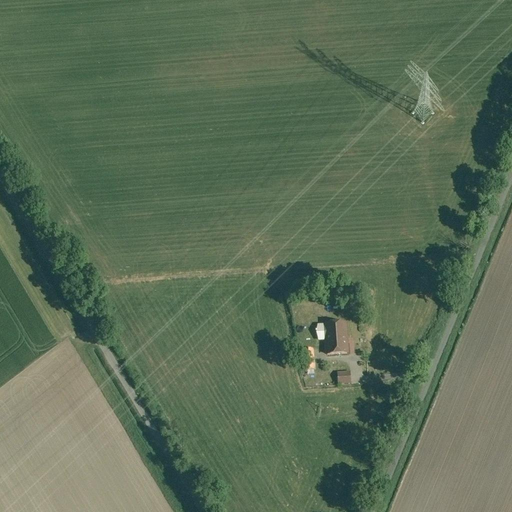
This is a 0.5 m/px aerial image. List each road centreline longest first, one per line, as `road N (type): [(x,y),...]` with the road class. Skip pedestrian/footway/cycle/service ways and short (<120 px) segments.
road 1 (unclassified): [(205,511),(0,175)]
road 2 (unclassified): [(511,173),(375,511)]
road 3 (unknown): [(323,295),(472,272)]
